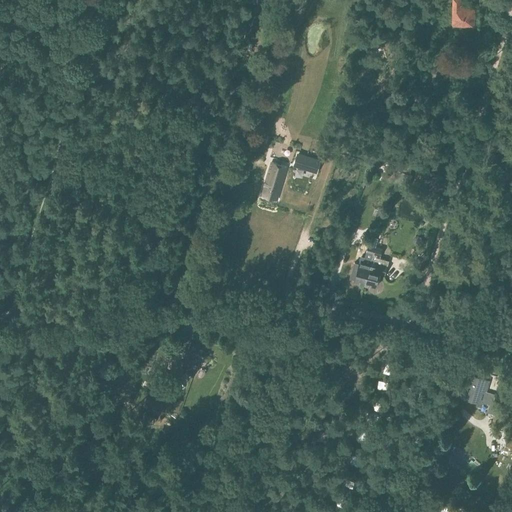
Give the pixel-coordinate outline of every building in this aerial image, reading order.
[(453,0),(453,24),(475,25),(475,8),(461,8),(460,0),(453,0)] [(250,136),(246,150),(254,152),(258,139),(250,136)] [(298,153),(295,165),(316,171),(320,159),(298,153)] [(371,153),(367,167),(376,170),(381,156),(371,153)] [(247,181),(250,168),(241,166),(238,179),(247,181)] [(278,200),(286,174),(269,169),(262,195),(278,200)] [(405,187),(409,173),(400,171),(396,184),(405,187)] [(355,280),(365,283),(377,246),(376,246),(378,240),(367,237),(365,244),(368,245),(365,256),(361,255),(359,263),(354,261),(350,278),(355,279),(355,280)] [(383,248),(377,246),(365,283),(376,287),(380,273),(385,274),(389,261),(380,258),(383,248)] [(189,352),(188,358),(183,370),(196,375),(199,364),(200,362),(199,362),(201,357),(203,357),(206,348),(191,343),(188,352),(189,352)] [(462,396),(476,401),(475,404),(488,408),(490,400),(485,399),(491,381),(466,373),(460,391),(463,392),(462,396)]
